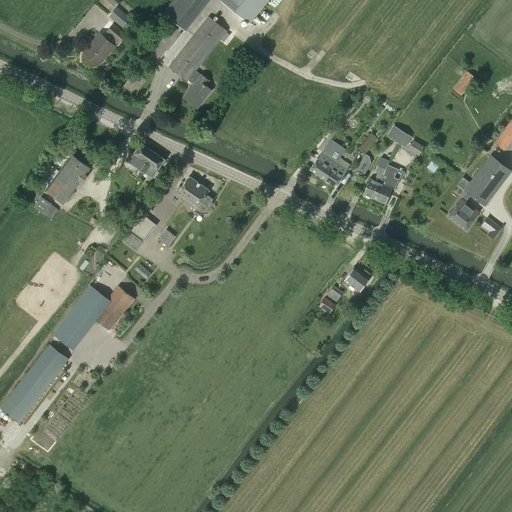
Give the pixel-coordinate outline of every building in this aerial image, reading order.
[(249,23),(267,0),(233,0),(228,6),(249,23)] [(108,16),(127,32),(135,22),(117,7),(108,16)] [(195,70),(227,31),(209,16),(169,67),(187,81),(189,79),(194,83),(187,92),(190,94),(186,99),(197,108),(211,90),(205,85),(209,80),(201,74),(201,75),(195,70)] [(115,45),(118,42),(119,43),(126,34),(113,24),(106,32),(107,32),(104,35),(99,32),(83,51),(99,66),(116,46),(115,45)] [(157,41),(149,51),(158,58),(166,48),(157,41)] [(470,80),(474,76),(466,70),(452,89),(461,96),(469,86),(472,89),(475,84),(470,80)] [(346,105),(340,113),(345,117),(351,109),(346,105)] [(389,137),(400,144),(406,133),(396,127),(389,137)] [(371,132),(360,147),(367,152),(378,137),(371,132)] [(410,146),(408,149),(418,155),(423,147),(413,140),(414,138),(406,133),(400,144),(404,147),(406,144),(410,146)] [(494,143),(503,150),(509,143),(499,135),(494,143)] [(140,169),(153,151),(141,143),(133,153),(131,152),(126,159),(136,166),(140,169)] [(333,146),(326,155),(322,161),(317,158),(309,169),(324,179),(325,179),(324,179),(340,158),(345,149),(341,146),(338,150),(333,146)] [(165,159),(153,151),(140,169),(152,177),(165,159)] [(59,171),(46,190),(64,203),(80,182),(81,184),(88,174),(86,173),(90,168),(71,154),(59,171)] [(355,170),(364,175),(371,163),(369,156),(365,154),(362,159),(355,170)] [(485,205),(511,171),(491,156),(465,190),(466,191),(465,193),(467,195),(463,200),(461,198),(448,216),(466,230),(479,212),(465,202),(471,194),(485,205)] [(378,172),(375,180),(370,178),(363,194),(373,198),(379,182),(387,165),(389,160),(381,157),(374,170),(378,172)] [(350,165),(340,158),(324,179),(325,179),(335,187),(343,176),(342,176),(350,165)] [(438,166),(431,161),(427,167),(434,173),(438,166)] [(385,203),(392,188),(387,186),(391,176),(391,177),(394,169),(387,165),(379,182),(373,198),(385,203)] [(176,194),(183,199),(185,196),(190,199),(200,184),(189,176),(176,194)] [(209,190),(200,184),(190,199),(185,196),(183,199),(196,208),(196,211),(200,214),(206,213),(213,202),(211,201),(213,199),(206,194),(209,190)] [(41,196),(33,207),(44,215),(52,204),(41,196)] [(144,240),(156,225),(143,215),(131,230),(144,240)] [(500,227),(486,217),(481,225),(488,230),(486,233),(492,238),(500,227)] [(166,245),(174,236),(166,229),(159,240),(166,245)] [(352,290),(354,287),(360,291),(369,278),(354,266),(344,280),(351,285),(349,288),(352,290)] [(109,330),(135,299),(119,285),(93,316),(109,330)] [(334,286),(327,296),(336,302),(343,292),(334,286)] [(325,297),(319,307),(329,314),(336,305),(325,297)] [(50,344),(0,408),(20,423),(69,359),(50,344)]
